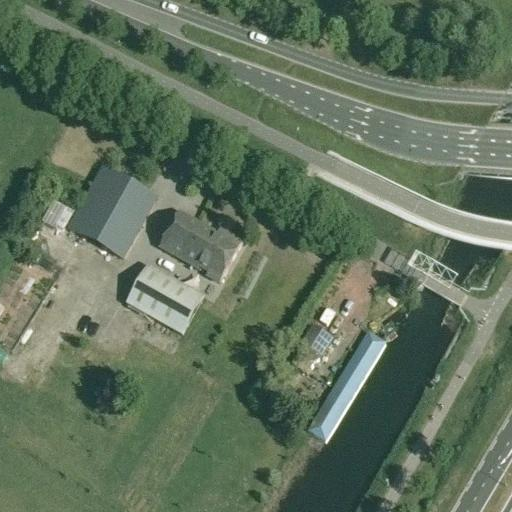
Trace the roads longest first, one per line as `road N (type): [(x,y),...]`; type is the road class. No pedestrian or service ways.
road 1 (residential): [(423,277),(0,30)]
road 2 (tertiary): [(66,0),(385,132),(511,148)]
road 3 (tertiary): [(511,100),(377,85),(143,0)]
